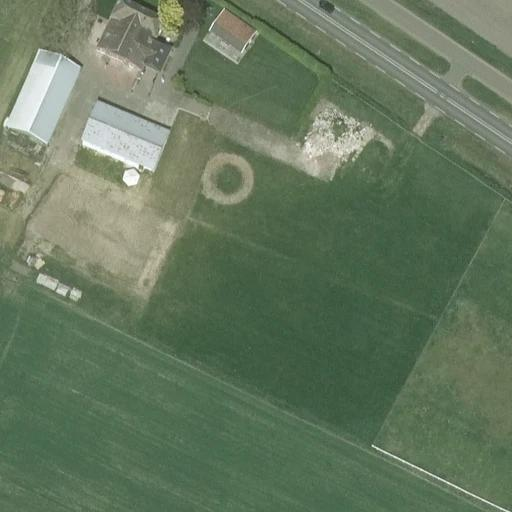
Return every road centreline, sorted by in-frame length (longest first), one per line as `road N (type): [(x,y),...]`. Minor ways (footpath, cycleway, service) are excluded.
road 1 (primary): [(511,144),(296,0)]
road 2 (unclassified): [(511,92),(375,0)]
